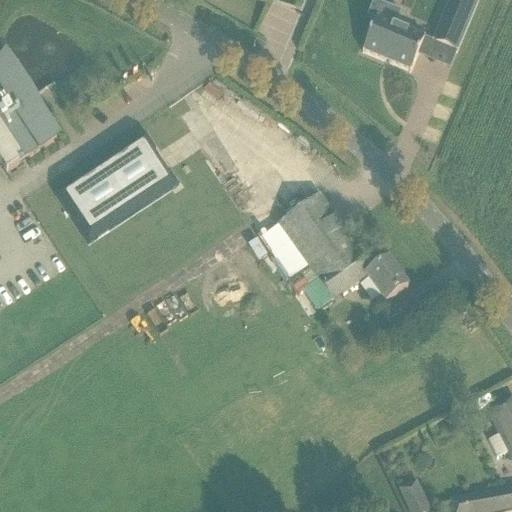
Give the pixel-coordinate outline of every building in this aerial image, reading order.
[(432,43),(431,45),(456,55),(456,54),(456,53),(478,0),(449,0),(432,43)] [(375,22),(362,55),(363,55),(408,73),(408,74),(410,75),(424,40),(423,39),(422,40),(377,21),(376,20),(376,21),(375,22)] [(56,142),(34,110),(31,112),(26,105),(21,97),(25,95),(8,70),(3,63),(6,59),(5,59),(0,64),(0,166),(5,175),(56,142)] [(145,137),(54,197),(87,247),(178,188),(145,137)] [(407,290),(387,263),(372,273),(318,198),(301,210),(274,170),(231,201),(309,319),(365,279),(384,305),(407,290)] [(493,410),(486,413),(498,437),(507,454),(511,464),(511,403),(511,401),(493,410)] [(495,461),(506,456),(495,435),(484,441),(495,461)] [(405,488),(415,511),(429,511),(416,483),(405,488)] [(461,502),(462,511),(505,511),(502,494),(461,502)]
